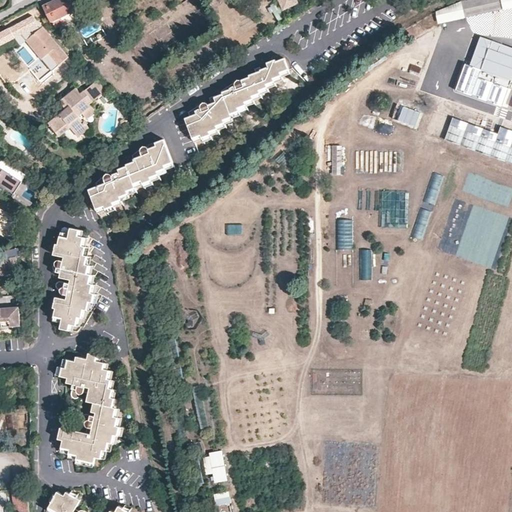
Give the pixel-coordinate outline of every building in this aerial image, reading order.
[(51,0),(44,3),(51,17),(51,18),(57,25),(64,21),(60,14),(75,7),(71,0),(51,0)] [(511,0),(460,0),(435,11),(438,22),(511,6),(511,0)] [(275,4),(269,8),(278,21),(283,18),(275,4)] [(0,45),(37,26),(32,15),(1,32),(0,32),(0,45)] [(69,55),(42,25),(26,39),(42,57),(49,51),(60,63),(69,55)] [(511,44),(494,39),(483,70),(469,65),(459,90),(508,107),(511,95),(511,44)] [(245,100),(252,98),(251,94),(258,92),(258,89),(265,86),(264,83),(273,80),(272,75),(280,73),(279,69),(287,66),(284,54),(276,57),(275,55),(266,58),(268,63),(267,64),(266,63),(256,66),(257,71),(249,73),(250,75),(242,78),(240,78),(238,79),(236,80),(235,82),(235,83),(235,85),(235,86),(235,88),(234,88),(231,82),(221,88),(222,93),(210,96),(212,102),(209,103),(208,102),(207,102),(206,101),(205,101),(204,102),(203,103),(203,105),(203,106),(203,107),(203,109),(202,109),(199,102),(189,109),(190,113),(187,115),(193,137),(202,134),(204,138),(212,135),(210,131),(219,129),(218,125),(225,122),(224,118),(232,116),(231,114),(239,111),(238,107),(246,104),(245,100)] [(289,70),(287,66),(279,69),(280,73),(281,75),(289,72),(289,70)] [(281,75),(280,73),(272,75),(273,80),(274,82),(282,80),(281,75)] [(91,100),(108,84),(99,74),(81,89),(77,83),(61,97),(67,104),(51,119),(61,132),(73,123),(81,131),(91,122),(86,117),(85,118),(80,112),(93,102),(91,100)] [(374,79),(370,74),(358,85),(362,90),(374,79)] [(412,86),(414,80),(399,76),(398,82),(412,86)] [(274,82),(273,80),(264,83),(265,86),(266,89),(275,86),(274,82)] [(266,89),(265,86),(258,89),(258,92),(260,96),(267,93),(266,89)] [(251,94),(252,98),(253,101),(260,99),(260,96),(258,92),(251,94)] [(253,101),(252,98),(245,100),(246,104),(247,107),(254,104),(253,101)] [(418,126),(425,109),(402,100),(395,117),(418,126)] [(97,107),(93,102),(80,112),(85,118),(86,117),(97,107)] [(247,107),(246,104),(238,107),(239,111),(240,113),(248,110),(247,107)] [(240,113),(239,111),(231,114),(232,116),(233,119),(241,116),(240,113)] [(233,119),(232,116),(224,118),(225,122),(227,125),(234,123),(233,119)] [(511,131),(511,132),(467,117),(460,137),(511,154),(511,131)] [(227,125),(225,122),(218,125),(219,129),(220,131),(227,129),(227,125)] [(220,131),(219,129),(210,131),(212,135),(212,138),(221,135),(220,131)] [(206,144),(204,138),(202,134),(193,137),(197,147),(206,144)] [(150,177),(158,175),(157,172),(166,169),(165,167),(173,165),(164,135),(150,138),(150,142),(149,143),(148,143),(147,143),(147,142),(146,141),(145,141),(144,141),(143,141),(142,142),(142,143),(141,144),(141,145),(140,145),(139,145),(138,145),(131,150),(133,157),(124,159),(124,161),(124,162),(124,163),(123,163),(122,162),(111,166),(111,167),(111,170),(111,171),(110,171),(110,172),(109,171),(108,170),(107,170),(105,171),(105,172),(104,173),(104,174),(104,175),(103,175),(101,173),(94,178),(96,182),(89,184),(94,205),(102,203),(103,205),(111,204),(111,200),(119,198),(118,195),(126,193),(125,189),(134,187),(133,183),(141,180),(142,183),(150,180),(150,177)] [(212,138),(212,135),(204,138),(206,144),(214,142),(212,138)] [(332,175),(341,175),(341,145),(333,145),(332,175)] [(285,153),(276,159),(280,164),(289,158),(285,153)] [(175,172),(173,165),(165,167),(166,169),(167,175),(175,172)] [(0,168),(0,184),(14,193),(21,182),(0,168)] [(157,172),(158,175),(159,179),(168,176),(167,175),(166,169),(157,172)] [(159,179),(158,175),(150,177),(150,180),(152,184),(160,182),(159,179)] [(438,189),(441,176),(435,175),(432,188),(438,189)] [(143,187),(142,183),(141,180),(133,183),(134,187),(135,190),(143,187)] [(152,184),(150,180),(142,183),(143,187),(144,189),(152,187),(152,184)] [(135,190),(134,187),(125,189),(126,193),(128,196),(136,194),(135,190)] [(128,196),(126,193),(118,195),(119,198),(120,202),(128,199),(128,196)] [(120,202),(119,198),(111,200),(111,204),(113,207),(120,205),(120,202)] [(104,210),(103,205),(102,203),(94,205),(96,211),(104,210)] [(0,227),(15,225),(19,215),(0,205),(0,227)] [(337,221),(337,251),(352,251),(353,221),(337,221)] [(94,285),(95,277),(90,276),(91,268),(88,267),(89,258),(84,257),(85,249),(81,249),(82,240),(78,239),(79,231),(77,231),(73,231),(74,225),(65,224),(65,226),(64,230),(55,229),(54,237),(51,236),(50,247),(61,249),(61,253),(57,253),(55,256),(53,257),(51,259),(52,262),(53,264),(54,265),(55,265),(56,265),(57,266),(57,267),(57,269),(57,270),(58,270),(67,272),(68,272),(67,275),(67,276),(66,276),(57,275),(55,276),(54,279),(55,281),(57,283),(56,285),(57,286),(58,287),(59,288),(64,289),(64,293),(54,292),(52,303),(54,303),(52,311),(61,313),(60,317),(59,323),(69,325),(71,318),(75,319),(81,320),(82,311),(86,312),(87,302),(92,303),(93,294),(97,294),(98,286),(94,285)] [(363,251),(364,261),(371,260),(370,250),(363,251)] [(18,268),(16,256),(0,258),(0,276),(10,275),(9,270),(18,268)] [(29,302),(29,294),(20,294),(20,302),(29,302)] [(22,325),(20,307),(0,308),(0,328),(12,327),(12,326),(22,325)] [(111,410),(113,402),(108,400),(110,391),(106,390),(108,382),(104,381),(106,372),(102,371),(104,362),(100,361),(102,355),(98,354),(100,347),(91,345),(89,351),(78,348),(76,353),(68,351),(66,359),(62,358),(60,367),(68,369),(67,374),(72,376),(71,384),(71,386),(71,387),(72,388),(73,389),(74,390),(76,389),(77,389),(79,388),(79,387),(80,387),(81,387),(82,387),(83,386),(83,385),(85,379),(90,380),(86,393),(92,395),(90,404),(94,406),(93,410),(86,408),(84,407),(82,407),(80,408),(78,409),(78,412),(79,414),(80,416),(82,417),(82,418),(83,419),(83,421),(85,421),(91,423),(89,429),(83,427),(59,420),(56,431),(61,433),(59,440),(67,443),(66,447),(75,450),(74,453),(90,458),(92,451),(99,453),(101,444),(105,445),(107,436),(111,437),(113,429),(117,430),(119,421),(115,420),(117,412),(111,410)] [(31,405),(31,395),(23,395),(23,405),(31,405)] [(31,427),(31,405),(23,405),(24,427),(31,427)] [(223,452),(204,455),(208,476),(213,475),(215,484),(228,482),(223,452)] [(89,462),(90,458),(74,453),(73,457),(89,462)] [(15,511),(28,511),(27,487),(13,489),(15,511)] [(132,511),(128,509),(123,506),(119,511),(116,511),(114,511),(113,511),(88,511),(89,511),(88,510),(86,510),(84,510),(82,511),(79,509),(84,499),(80,496),(73,492),(69,490),(67,494),(60,491),(58,495),(54,502),(51,506),(61,511),(132,511)] [(230,492),(214,494),(216,507),(231,505),(230,492)]
